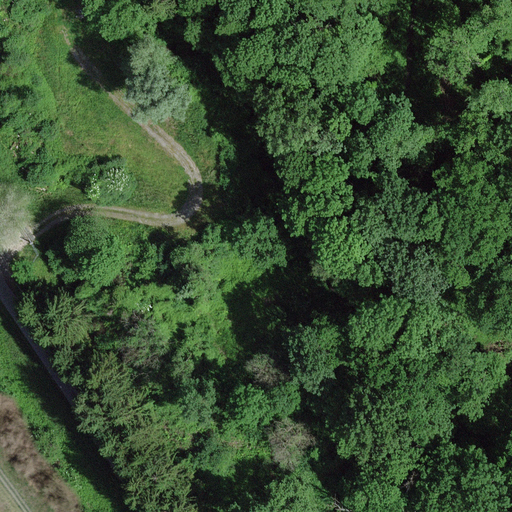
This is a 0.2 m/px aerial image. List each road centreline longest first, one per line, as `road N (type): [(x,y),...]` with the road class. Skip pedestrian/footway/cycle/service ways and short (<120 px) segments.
road 1 (track): [(0,248),(68,213),(174,217),(191,194),(183,159),(80,53),(69,24),(77,0)]
road 2 (track): [(0,286),(148,511)]
